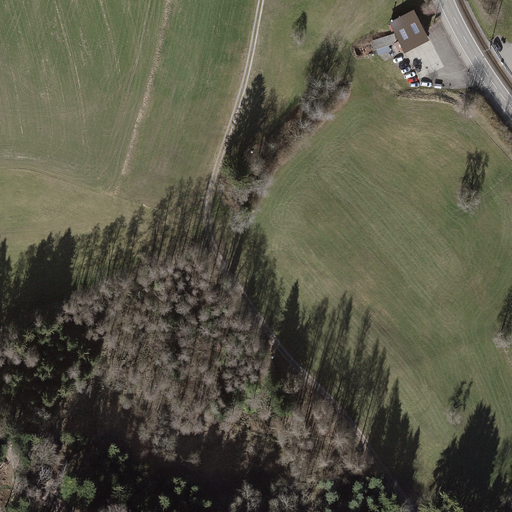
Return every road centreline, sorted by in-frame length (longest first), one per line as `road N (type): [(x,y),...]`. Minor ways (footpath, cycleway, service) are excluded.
road 1 (track): [(265,0),(207,232),(217,266),(413,511)]
road 2 (secondary): [(511,108),(446,0)]
